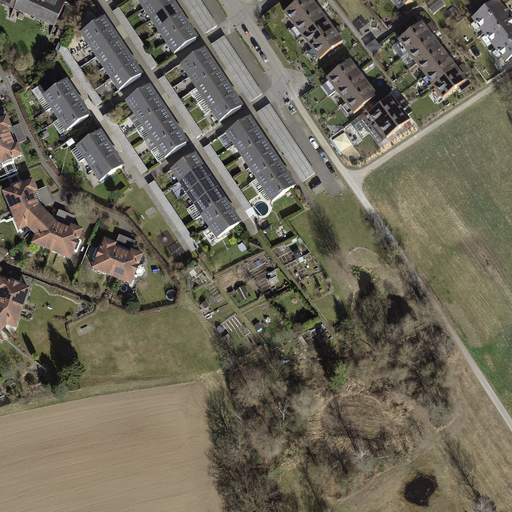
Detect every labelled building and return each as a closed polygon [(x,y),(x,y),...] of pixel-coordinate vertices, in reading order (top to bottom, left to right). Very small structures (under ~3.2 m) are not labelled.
[(0,0),(0,2),(13,9),(14,6),(55,25),(66,0),(0,0)] [(136,0),(143,9),(156,0),(136,0)] [(156,0),(143,9),(150,21),(176,4),(173,0),(156,0)] [(201,0),(181,0),(204,34),(218,25),(201,0)] [(299,0),(283,13),(292,24),(316,5),(312,0),(299,0)] [(497,0),(473,19),(484,34),(510,13),(498,0),(497,0)] [(150,21),(158,32),(183,16),(176,4),(150,21)] [(292,24),(302,36),(326,17),(316,5),(292,24)] [(119,8),(113,12),(150,69),(157,65),(119,8)] [(484,34),(496,48),(511,34),(511,16),(510,13),(484,34)] [(81,33),(88,44),(114,28),(106,16),(81,33)] [(158,32),(165,44),(191,27),(183,16),(158,32)] [(302,36),(311,47),(335,28),(326,17),(302,36)] [(398,40),(407,52),(431,33),(422,21),(398,40)] [(165,44),(173,55),(198,39),(191,27),(165,44)] [(88,44),(96,56),(121,39),(114,28),(88,44)] [(311,47),(320,59),(344,40),(335,28),(311,47)] [(407,52),(417,63),(441,44),(431,33),(407,52)] [(511,34),(496,48),(507,62),(511,58),(511,34)] [(226,36),(212,45),(249,102),(263,93),(226,36)] [(96,56),(104,67),(129,51),(121,39),(96,56)] [(65,44),(59,48),(96,105),(103,101),(65,44)] [(417,63),(426,75),(450,56),(441,44),(417,63)] [(180,66),(188,77),(213,61),(205,49),(180,66)] [(104,67),(111,79),(136,62),(129,51),(104,67)] [(426,75),(435,86),(459,67),(450,56),(426,75)] [(327,78),(336,89),(360,71),(351,59),(327,78)] [(188,77),(195,89),(221,72),(213,61),(188,77)] [(111,79),(119,90),(144,74),(136,62),(111,79)] [(435,86),(444,98),(468,79),(459,67),(435,86)] [(336,89),(345,101),(369,82),(360,71),(336,89)] [(195,89),(203,100),(228,84),(221,72),(195,89)] [(165,76),(158,81),(195,138),(202,133),(165,76)] [(42,96),(49,108),(75,91),(67,80),(42,96)] [(345,101),(354,113),(378,94),(369,82),(345,101)] [(203,100),(210,112),(236,95),(228,84),(203,100)] [(126,101),(133,113),(159,96),(151,85),(126,101)] [(49,108),(57,119),(82,103),(75,91),(49,108)] [(210,112),(218,123),(243,107),(236,95),(210,112)] [(369,114),(378,126),(402,107),(393,95),(369,114)] [(133,113),(141,124),(166,108),(159,96),(133,113)] [(57,119),(65,131),(90,114),(82,103),(57,119)] [(270,104),(256,113),(302,182),(315,173),(270,104)] [(378,126),(387,137),(411,118),(402,107),(378,126)] [(141,124),(148,136),(174,119),(166,108),(141,124)] [(110,112),(103,116),(140,173),(147,169),(110,112)] [(0,117),(0,139),(24,130),(20,121),(12,124),(8,114),(0,117)] [(225,134),(232,145),(257,129),(250,117),(225,134)] [(148,136),(156,147),(181,131),(174,119),(148,136)] [(232,145),(240,157),(265,140),(257,129),(232,145)] [(0,139),(0,162),(24,153),(20,142),(28,139),(24,130),(0,139)] [(75,147),(83,159),(108,142),(100,130),(75,147)] [(156,147),(164,159),(189,142),(181,131),(156,147)] [(346,132),(332,140),(340,153),(354,145),(346,132)] [(240,157),(247,168),(273,152),(265,140),(240,157)] [(83,159),(90,170),(116,154),(108,142),(83,159)] [(209,143),(203,148),(248,216),(254,212),(209,143)] [(170,169),(178,180),(203,164),(196,152),(170,169)] [(247,168),(255,180),(280,163),(273,152),(247,168)] [(90,170),(98,182),(123,165),(116,154),(90,170)] [(255,180),(262,191),(288,175),(280,163),(255,180)] [(178,180),(185,192),(211,175),(203,164),(178,180)] [(185,192),(193,203),(218,187),(211,175),(185,192)] [(262,191),(270,203),(295,186),(288,175),(262,191)] [(3,190),(12,209),(51,193),(47,184),(39,187),(34,177),(3,190)] [(155,180),(148,184),(193,253),(200,248),(155,180)] [(193,203),(200,215),(226,198),(218,187),(193,203)] [(28,226),(32,229),(49,212),(44,207),(54,202),(51,193),(12,209),(20,229),(28,226)] [(200,215),(208,226),(233,210),(226,198),(200,215)] [(55,218),(49,212),(32,229),(36,233),(32,242),(52,250),(67,212),(59,208),(55,218)] [(208,226),(216,238),(241,221),(233,210),(208,226)] [(72,258),(84,226),(73,222),(75,215),(67,212),(52,250),(72,258)] [(112,274),(128,236),(119,233),(117,239),(105,235),(93,266),(112,274)] [(132,282),(145,251),(133,246),(136,239),(128,236),(112,274),(132,282)] [(0,296),(23,305),(30,285),(0,274),(0,296)] [(0,322),(4,326),(8,321),(16,324),(23,305),(0,296),(0,322)]
